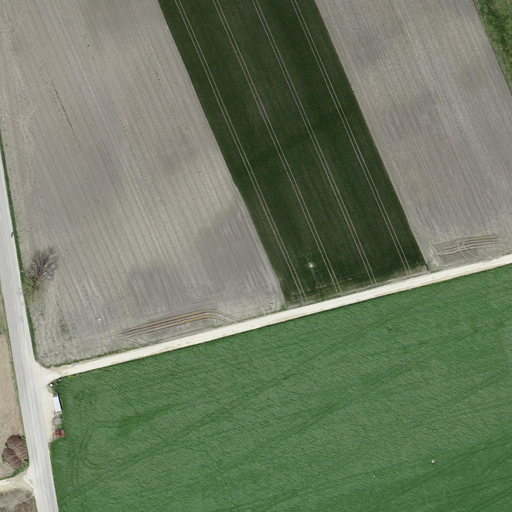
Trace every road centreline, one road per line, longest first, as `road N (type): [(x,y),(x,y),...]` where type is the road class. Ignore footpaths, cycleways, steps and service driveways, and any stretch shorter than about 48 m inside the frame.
road 1 (motorway): [(511,289),(0,420)]
road 2 (motorway): [(0,453),(511,322)]
road 3 (track): [(511,257),(26,380)]
road 4 (tertiary): [(0,214),(48,511)]
